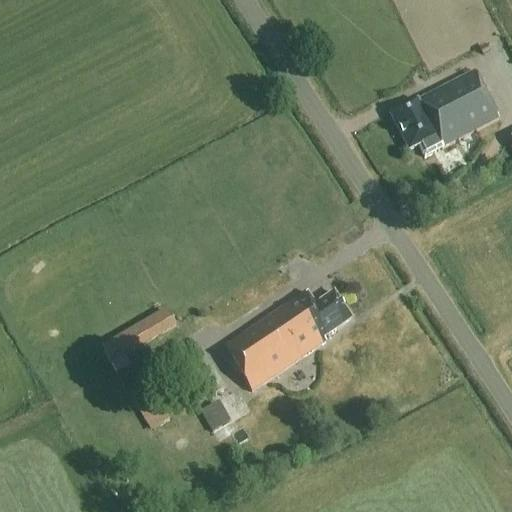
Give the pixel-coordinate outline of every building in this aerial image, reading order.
[(504,119),(478,70),(390,117),(409,152),(419,147),(426,160),(504,119)] [(352,321),(334,294),(315,307),(306,294),(223,350),(252,393),(326,343),(324,340),(352,321)] [(104,353),(111,366),(176,328),(168,316),(104,353)] [(202,352),(182,364),(206,402),(226,390),(202,352)] [(125,393),(148,429),(169,417),(145,381),(125,393)] [(394,450),(425,435),(415,417),(385,432),(394,450)]
